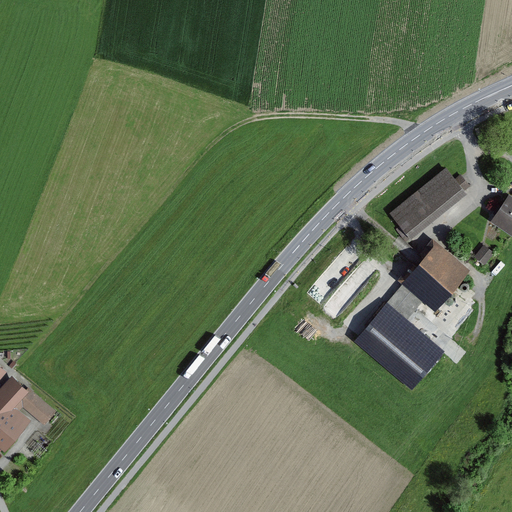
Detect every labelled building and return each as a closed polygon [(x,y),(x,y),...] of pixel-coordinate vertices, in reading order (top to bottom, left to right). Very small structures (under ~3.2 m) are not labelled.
[(448,170),(393,213),(413,238),(468,195),(448,170)] [(511,197),(511,196),(493,223),(511,235),(511,197)] [(470,277),(436,246),(403,283),(437,314),(470,277)] [(486,262),(496,251),(490,246),(480,257),(486,262)] [(446,353),(388,303),(370,324),(428,374),(446,353)] [(0,392),(0,418),(14,401),(26,387),(13,376),(0,392)] [(14,401),(44,426),(56,412),(26,387),(14,401)] [(27,421),(12,409),(0,424),(0,447),(4,450),(27,421)]
